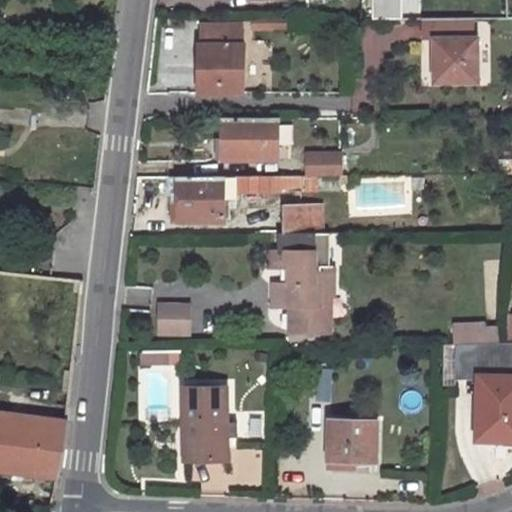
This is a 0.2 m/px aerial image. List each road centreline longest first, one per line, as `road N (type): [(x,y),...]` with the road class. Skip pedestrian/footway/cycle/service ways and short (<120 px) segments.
road 1 (unclassified): [(140,0),(78,511)]
road 2 (unknown): [(99,304),(237,288)]
